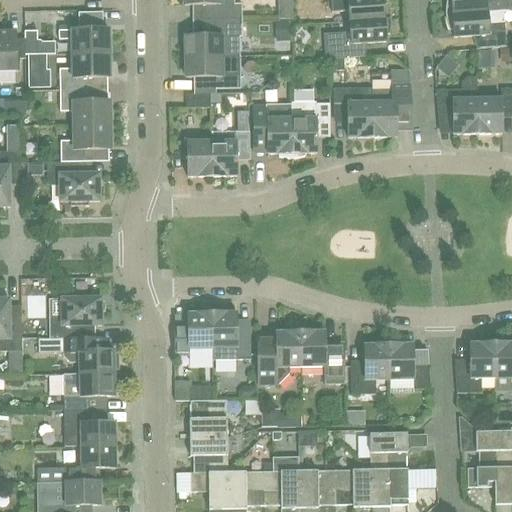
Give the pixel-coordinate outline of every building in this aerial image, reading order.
[(220,5),(220,0),(183,0),(184,6),(213,6),(214,20),(234,20),(241,20),(241,5),(220,5)] [(348,12),(349,23),(390,20),(390,16),(389,12),(388,8),(387,5),(383,5),(382,0),(330,0),(332,13),(348,12)] [(445,11),(445,16),(487,13),(503,12),(508,12),(507,0),(502,0),(450,0),(451,0),(446,1),(445,6),(445,11)] [(503,12),(487,13),(445,16),(445,20),(446,24),(447,28),(448,32),(453,31),(453,39),(481,37),(482,50),(506,48),(504,23),(503,12)] [(214,20),(214,37),(184,37),(185,58),(221,58),(239,57),(239,36),(242,36),(241,20),(234,20),(214,20)] [(385,36),(389,36),(390,32),(390,28),(391,24),(390,20),(349,23),(350,34),(323,36),(325,60),(359,58),(358,45),(385,43),(385,36)] [(71,41),(72,55),(109,55),(108,31),(58,31),(58,41),(71,41)] [(25,56),(24,40),(10,40),(10,32),(0,32),(0,72),(19,72),(19,60),(25,60),(25,56)] [(25,56),(37,56),(37,32),(24,32),(24,40),(25,56)] [(59,70),(59,91),(84,91),(84,79),(109,79),(109,55),(72,55),(72,70),(59,70)] [(221,58),(185,58),(185,79),(215,78),(215,90),(240,89),(240,77),(239,57),(221,58)] [(396,132),(412,132),(408,71),(390,71),(391,93),(372,93),(372,104),(371,104),(372,139),(396,139),(396,132)] [(461,91),(452,91),(436,91),(437,115),(441,115),(441,119),(444,122),(452,122),(452,136),(477,135),(476,100),(476,78),(467,78),(461,85),(461,91)] [(372,139),(371,104),(358,104),(358,89),(333,90),(333,119),(347,118),(347,139),(372,139)] [(500,100),(476,100),(477,135),(501,135),(501,114),(511,114),(511,90),(500,90),(500,100)] [(73,127),(110,127),(109,103),(84,103),(84,91),(59,91),(59,113),(73,113),(73,127)] [(186,109),(210,109),(209,95),(185,95),(186,109)] [(253,111),(253,155),(278,155),(278,157),(290,160),(292,160),(291,120),(291,105),(265,106),(265,110),(253,111)] [(291,105),(291,120),(292,160),(293,160),(305,157),(305,155),(316,155),(316,134),(329,134),(329,105),(291,105)] [(60,142),(60,164),(76,163),(85,163),(85,151),(110,151),(110,127),(73,127),(73,142),(60,142)] [(211,142),(212,178),(236,177),(236,156),(249,156),(249,132),(211,133),(211,142)] [(212,178),(211,142),(186,143),(187,178),(212,178)] [(9,181),(21,180),(20,153),(0,153),(0,208),(9,208),(9,181)] [(60,164),(46,164),(47,186),(59,185),(59,203),(70,203),(70,208),(89,207),(89,203),(99,202),(99,175),(77,175),(76,163),(60,164)] [(71,300),(61,300),(49,300),(49,339),(79,339),(79,327),(101,327),(101,299),(90,300),(90,295),(71,295),(71,300)] [(0,352),(21,352),(21,340),(21,322),(9,322),(8,300),(0,300),(0,352)] [(212,350),(211,314),(187,315),(188,357),(198,356),(201,353),(201,350),(212,350)] [(250,326),(236,326),(236,314),(211,314),(212,350),(212,361),(251,361),(250,326)] [(289,369),(300,368),(300,328),(298,328),(287,331),(287,333),(275,334),(275,335),(256,335),(257,387),(273,386),(277,386),(280,383),(289,374),(289,369)] [(342,347),(325,347),(324,333),(313,333),(313,331),(301,328),(300,328),(300,368),(324,368),(325,387),(343,386),(342,347)] [(105,339),(88,339),(38,340),(39,355),(64,354),(65,358),(71,364),(79,364),(79,375),(114,375),(114,352),(106,352),(105,339)] [(454,366),(456,395),(481,394),(481,380),(494,380),(494,344),(469,345),(469,366),(454,366)] [(511,344),(494,344),(494,380),(494,394),(511,393),(511,344)] [(388,381),(388,346),(363,346),(364,367),(350,367),(351,396),(375,396),(375,381),(388,381)] [(388,381),(389,381),(413,381),(413,395),(430,395),(428,366),(413,366),(413,346),(388,346),(388,381)] [(63,376),(64,412),(89,411),(89,398),(114,397),(114,375),(79,375),(63,376)] [(213,402),(213,388),(189,388),(189,402),(190,402),(213,402)] [(252,401),(252,417),(269,418),(269,402),(252,401)] [(226,402),(213,402),(190,402),(190,420),(189,420),(189,439),(226,438),(226,402)] [(64,448),(80,447),(115,447),(115,424),(89,424),(89,411),(64,412),(64,448)] [(511,468),(511,432),(478,433),(478,429),(473,429),(461,418),(458,418),(459,435),(475,435),(475,453),(478,453),(478,470),(511,468)] [(369,435),(370,471),(406,471),(405,454),(407,454),(406,436),(407,436),(407,435),(369,435)] [(227,465),(226,438),(189,439),(190,457),(193,457),(193,474),(208,474),(226,474),(227,465)] [(65,470),(65,484),(100,483),(100,470),(116,469),(115,447),(80,447),(81,469),(65,470)] [(511,468),(478,470),(467,470),(467,489),(494,488),(494,506),(511,506),(511,468)] [(334,472),(335,506),(352,506),(352,509),(371,509),(370,471),(334,472)] [(406,471),(370,471),(371,509),(390,508),(390,506),(408,506),(407,471),(406,471)] [(334,472),(298,473),(299,510),(318,509),(318,507),(335,506),(334,472)] [(262,473),(226,474),(227,511),(246,511),(246,508),(263,508),(262,473)] [(298,473),(272,473),(262,473),(263,508),(280,507),(280,510),(299,510),(298,473)] [(208,474),(193,474),(190,474),(190,494),(208,493),(208,511),(227,511),(226,474),(208,474)] [(42,506),(42,511),(66,511),(67,507),(100,506),(100,483),(65,484),(66,506),(42,506)]
